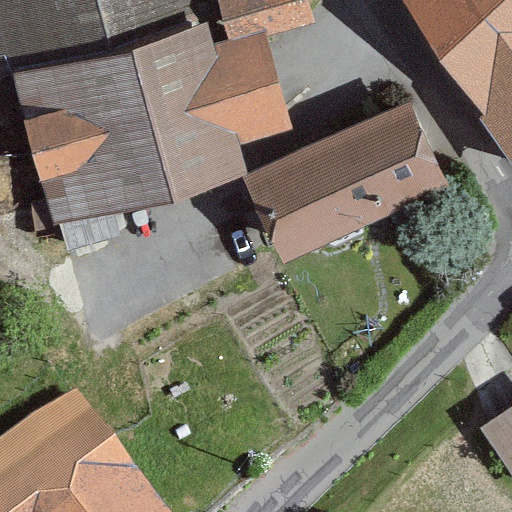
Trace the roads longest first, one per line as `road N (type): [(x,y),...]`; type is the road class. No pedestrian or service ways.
road 1 (residential): [(511,278),(269,511)]
road 2 (residential): [(511,197),(382,0)]
